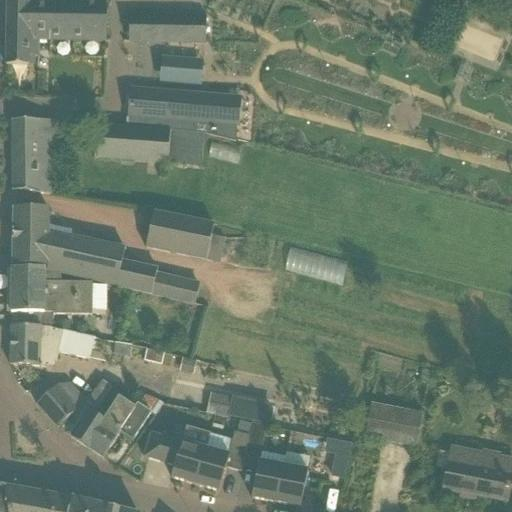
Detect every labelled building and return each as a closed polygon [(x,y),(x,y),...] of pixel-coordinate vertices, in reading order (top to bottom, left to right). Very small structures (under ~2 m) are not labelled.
[(29,27),(29,41),(31,41),(50,42),(50,22),(50,0),(7,0),(8,7),(21,7),(21,27),(29,27)] [(63,0),(63,23),(50,22),(50,42),(75,42),(76,23),(86,23),(86,0),(63,0)] [(75,42),(106,43),(107,0),(106,0),(86,0),(86,23),(76,23),(75,42)] [(29,68),(31,41),(29,41),(29,27),(21,27),(21,7),(8,7),(6,67),(29,68)] [(143,17),(129,16),(129,43),(142,43),(143,17)] [(142,43),(155,44),(155,17),(143,17),(142,43)] [(167,44),(168,17),(155,17),(155,44),(167,44)] [(180,44),(181,17),(168,17),(167,44),(170,44),(180,44)] [(206,45),(206,17),(181,17),(180,44),(206,45)] [(128,124),(127,129),(170,133),(205,136),(236,144),(237,124),(219,122),(185,120),(187,96),(166,94),(148,93),(130,91),(128,124)] [(60,123),(51,122),(12,122),(13,193),(15,193),(15,195),(17,195),(17,193),(53,196),(53,156),(60,156),(60,123)] [(168,165),(170,133),(127,129),(97,127),(95,159),(168,165)] [(49,235),(49,211),(17,211),(16,208),(15,209),(14,211),(12,210),(12,267),(12,270),(62,278),(62,273),(153,293),(152,297),(194,307),(200,284),(157,275),(158,271),(123,263),(125,252),(49,235)] [(216,226),(155,213),(146,250),(206,263),(221,265),(226,240),(215,237),(216,226)] [(284,270),(341,287),(348,265),(290,247),(284,270)] [(62,278),(12,270),(12,275),(11,315),(13,315),(13,322),(53,324),(54,316),(93,317),(93,305),(93,293),(93,288),(62,287),(62,278)] [(68,332),(70,324),(58,321),(57,330),(68,332)] [(53,330),(53,324),(13,322),(12,328),(11,328),(10,367),(46,368),(47,363),(56,364),(58,353),(90,361),(95,339),(53,330)] [(147,350),(144,363),(162,367),(164,354),(147,350)] [(102,382),(87,403),(97,410),(112,388),(102,382)] [(57,387),(36,406),(57,429),(79,410),(57,387)] [(90,451),(103,460),(121,435),(134,443),(153,416),(137,405),(134,409),(119,399),(103,422),(91,415),(73,441),(89,452),(90,451)] [(210,400),(210,413),(249,413),(249,416),(275,417),(275,400),(210,400)] [(366,439),(415,448),(421,414),(372,405),(366,439)] [(249,438),(247,445),(262,448),(266,428),(251,425),(249,438)] [(182,444),(151,435),(144,459),(175,468),(171,480),(195,487),(206,451),(182,444)] [(228,457),(206,451),(195,487),(219,494),(226,469),(242,474),(247,445),(232,441),(228,457)] [(352,446),(327,441),(324,455),(335,457),(330,479),(344,482),(352,446)] [(444,491),(506,503),(511,475),(511,459),(501,457),(501,455),(481,451),(481,453),(453,448),(444,491)] [(286,454),(284,468),(276,505),(301,510),(308,473),(306,472),(309,458),(286,454)] [(284,468),(259,463),(252,500),(276,505),(284,468)] [(2,489),(5,511),(40,511),(41,509),(32,507),(34,496),(27,495),(27,493),(4,489),(2,489)] [(34,496),(32,507),(41,509),(40,511),(67,511),(71,501),(51,497),(50,499),(34,496)] [(115,511),(71,501),(67,511),(115,511)]
